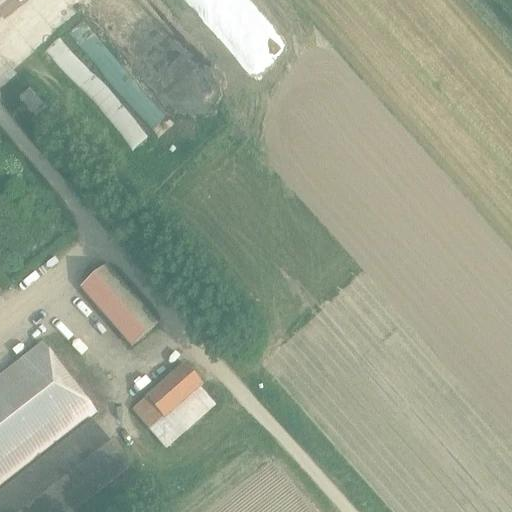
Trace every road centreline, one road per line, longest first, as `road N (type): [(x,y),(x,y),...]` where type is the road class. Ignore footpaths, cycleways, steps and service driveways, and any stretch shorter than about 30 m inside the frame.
road 1 (track): [(343,511),(0,116)]
road 2 (unclassified): [(0,318),(101,238)]
